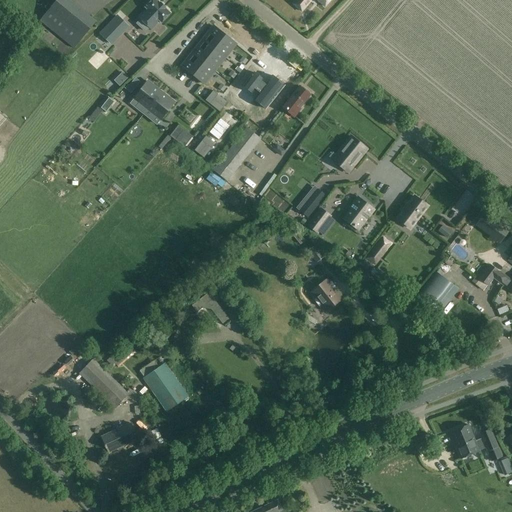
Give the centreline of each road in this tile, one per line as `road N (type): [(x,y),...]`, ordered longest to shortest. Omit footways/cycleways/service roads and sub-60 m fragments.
road 1 (secondary): [(170,511),(447,384),(511,363)]
road 2 (unclassified): [(511,206),(306,48)]
road 3 (unclassified): [(95,511),(0,410)]
